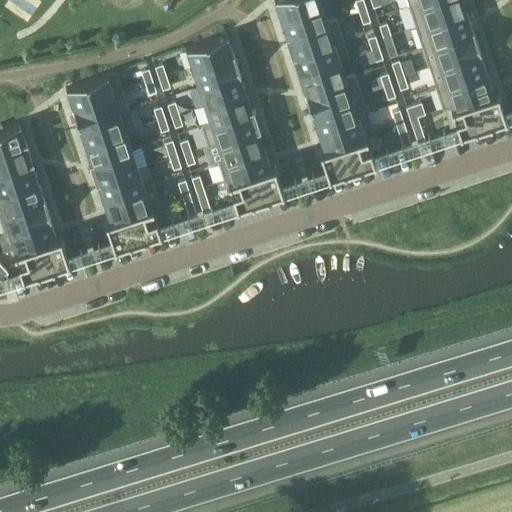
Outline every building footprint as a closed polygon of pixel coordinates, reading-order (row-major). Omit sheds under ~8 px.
[(274,0),(280,16),(328,0),(274,0)] [(328,0),(280,16),(286,35),(337,18),(336,17),(329,19),(324,3),(331,1),(330,0),(328,0)] [(367,8),(363,0),(355,0),(359,11),(367,8)] [(466,8),(462,0),(421,0),(409,4),(416,25),(466,8)] [(367,8),(359,11),(363,22),(370,20),(367,8)] [(416,25),(422,45),(473,29),(472,28),(466,8),(416,25)] [(286,35),(293,54),(343,37),(337,18),(286,35)] [(387,21),(379,24),(383,36),(391,33),(387,21)] [(422,45),(429,66),(480,49),(473,29),(422,45)] [(233,52),(233,51),(227,34),(227,33),(185,46),(186,47),(192,66),(233,52)] [(394,44),(391,33),(383,36),(387,47),(394,44)] [(367,37),(371,48),(379,46),(375,34),(367,37)] [(293,54),(299,72),(349,55),(343,37),(293,54)] [(383,57),(379,46),(371,48),(375,60),(383,57)] [(429,66),(436,86),(486,70),(479,50),(480,50),(480,49),(429,66)] [(198,85),(240,71),(233,52),(192,66),(198,85)] [(299,72),(305,90),(355,73),(355,72),(347,75),(342,59),(349,57),(349,55),(299,72)] [(396,75),(404,72),(399,59),(391,61),(396,75)] [(159,77),(166,74),(163,63),(155,65),(159,77)] [(145,81),(153,79),(149,67),(141,70),(145,81)] [(66,87),(72,104),(71,104),(72,105),(122,89),(116,69),(66,86),(66,87)] [(442,106),(442,107),(497,89),(496,88),(494,88),(495,89),(492,90),(486,70),(436,86),(442,106)] [(204,103),(245,90),(239,73),(240,72),(240,71),(198,85),(204,103)] [(392,83),(388,72),(380,74),(384,86),(392,83)] [(408,86),(404,72),(396,75),(400,88),(408,86)] [(311,110),(361,93),(355,73),(305,90),(311,110)] [(159,77),(163,88),(170,86),(166,74),(159,77)] [(153,79),(145,81),(149,93),(156,90),(153,79)] [(392,83),(384,86),(387,97),(395,95),(392,83)] [(129,108),(122,89),(72,105),(78,125),(129,108)] [(443,108),(451,105),(458,129),(505,114),(504,112),(497,90),(497,89),(442,107),(443,108)] [(201,123),(201,125),(251,108),(245,90),(204,103),(210,120),(201,123)] [(311,110),(317,128),(367,111),(361,93),(311,110)] [(171,114),(179,112),(175,100),(167,103),(171,114)] [(414,103),(406,106),(410,117),(418,115),(414,103)] [(165,116),(161,105),(154,107),(157,119),(165,116)] [(85,143),(135,126),(129,108),(78,125),(79,125),(85,143)] [(201,125),(208,144),(258,127),(257,127),(258,127),(252,108),(251,108),(201,125)] [(404,119),(400,108),(392,110),(396,122),(404,119)] [(322,143),(318,145),(319,148),(373,129),(367,111),(317,128),(322,143)] [(171,114),(175,126),(183,123),(179,112),(171,114)] [(418,115),(410,117),(413,129),(421,126),(418,115)] [(169,128),(165,116),(157,119),(161,130),(169,128)] [(404,119),(396,122),(399,133),(407,131),(404,119)] [(19,121),(2,127),(1,124),(0,123),(0,149),(25,141),(19,123),(19,122),(19,121)] [(85,143),(91,161),(132,147),(126,130),(135,127),(135,126),(85,143)] [(421,126),(413,129),(417,140),(425,138),(421,126)] [(208,144),(208,145),(217,142),(221,158),(218,159),(218,161),(264,146),(258,127),(208,144)] [(319,148),(327,172),(374,156),(366,133),(374,131),(373,129),(319,148)] [(407,131),(399,133),(403,145),(411,142),(407,131)] [(187,138),(180,140),(184,152),(191,149),(187,138)] [(177,154),(172,139),(165,141),(170,156),(177,154)] [(0,170),(31,160),(32,160),(25,141),(0,149),(0,170)] [(218,161),(224,179),(274,163),(273,161),(271,162),(272,162),(269,163),(264,146),(218,161)] [(97,180),(138,167),(132,147),(91,161),(97,180)] [(184,152),(187,163),(195,161),(191,149),(184,152)] [(170,156),(174,168),(181,165),(177,154),(170,156)] [(0,190),(37,179),(31,160),(0,170),(0,190)] [(225,180),(228,179),(235,203),(282,187),(274,163),(224,179),(225,180)] [(103,198),(153,182),(153,181),(144,184),(138,167),(97,180),(103,198)] [(199,174),(192,176),(196,188),(203,186),(199,174)] [(37,179),(0,190),(0,211),(44,197),(43,196),(37,179)] [(189,190),(185,179),(178,181),(182,193),(189,190)] [(109,216),(107,216),(106,216),(104,217),(105,218),(159,200),(153,182),(103,198),(109,216)] [(203,186),(196,188),(199,200),(207,197),(203,186)] [(185,204),(193,202),(189,190),(182,193),(185,204)] [(0,217),(4,231),(50,216),(44,197),(0,211),(0,217)] [(211,208),(207,197),(199,200),(203,211),(211,208)] [(113,243),(160,227),(152,204),(160,201),(159,200),(105,218),(113,243)] [(193,202),(185,204),(189,216),(197,213),(193,202)] [(14,246),(13,247),(13,248),(60,233),(59,232),(57,232),(57,233),(55,233),(50,217),(50,216),(4,231),(5,232),(9,231),(14,246)] [(13,248),(22,273),(68,258),(60,233),(13,248)] [(0,274),(2,277),(8,271),(0,262),(0,274)]
